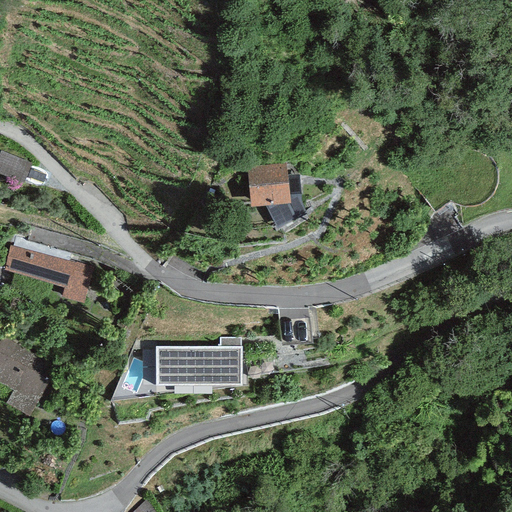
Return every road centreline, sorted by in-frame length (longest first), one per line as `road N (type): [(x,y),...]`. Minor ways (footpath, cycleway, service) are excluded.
road 1 (residential): [(0,126),(34,145),(155,269),(216,294),(348,289),(511,221)]
road 2 (residential): [(511,291),(358,388),(191,435),(90,511)]
